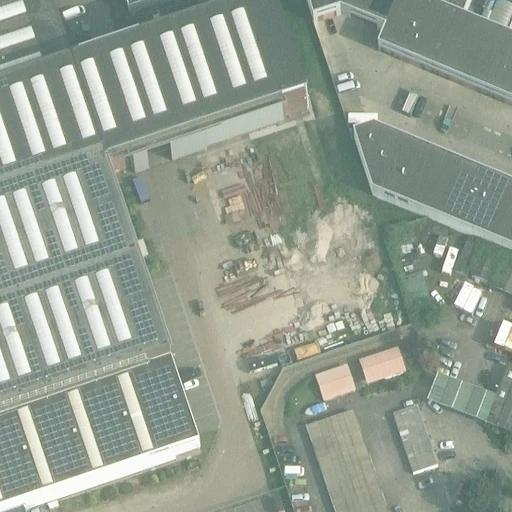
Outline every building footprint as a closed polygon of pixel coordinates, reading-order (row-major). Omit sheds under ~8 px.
[(0,0),(0,511),(29,511),(201,455),(107,176),(131,169),(132,173),(286,122),(284,118),(308,110),(275,12),(263,15),(258,0),(229,0),(216,4),(224,28),(74,79),(47,0),(0,0)] [(123,0),(129,17),(178,0),(123,0)] [(378,52),(511,107),(511,42),(410,0),(306,0),(314,24),(341,15),(386,34),(378,52)] [(471,0),(414,0),(464,20),(471,0)] [(373,197),(511,254),(511,189),(374,132),(354,138),(373,197)] [(454,274),(467,279),(479,251),(467,246),(454,274)] [(472,280),(488,287),(498,260),(482,253),(472,280)] [(493,290),(511,298),(511,263),(505,261),(493,290)] [(355,366),(365,397),(411,381),(401,351),(355,366)] [(349,366),(316,376),(324,402),(357,392),(349,366)] [(485,426),(511,436),(511,369),(509,368),(485,426)] [(443,483),(418,409),(394,417),(419,491),(443,483)] [(310,425),(334,511),(387,511),(359,412),(310,425)]
